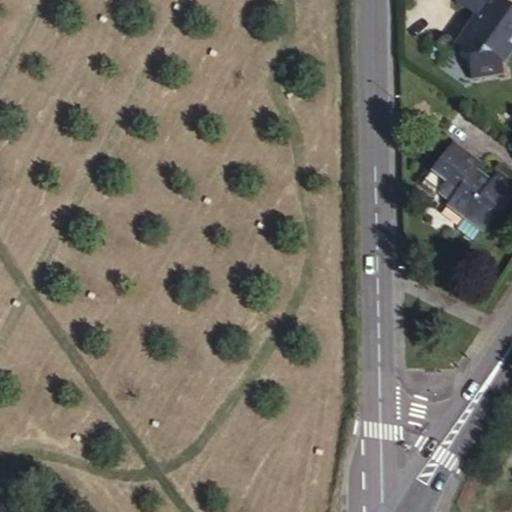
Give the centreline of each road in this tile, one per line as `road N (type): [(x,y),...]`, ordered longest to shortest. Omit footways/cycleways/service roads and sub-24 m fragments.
road 1 (tertiary): [(372,378),(365,0)]
road 2 (residential): [(474,393),(396,511)]
road 3 (tertiary): [(372,511),(372,378)]
